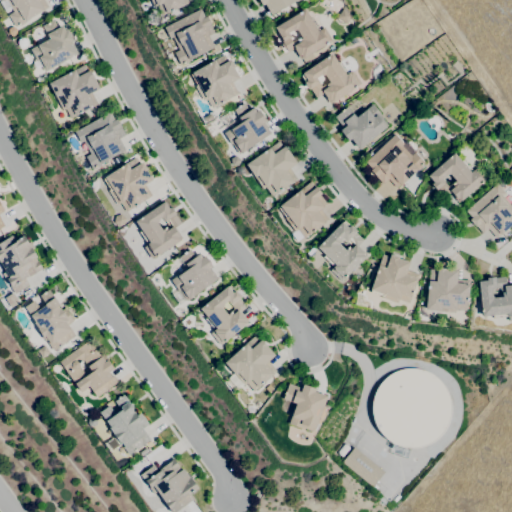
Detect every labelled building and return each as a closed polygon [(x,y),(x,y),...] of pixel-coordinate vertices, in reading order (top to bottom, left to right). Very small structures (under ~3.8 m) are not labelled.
[(15,27),(8,15),(13,12),(6,0),(4,0),(2,1),(1,0),(44,0),(48,7),(24,22),(25,23),(20,26),(19,25),(15,27)] [(161,15),(157,6),(154,7),(150,0),(187,0),(189,3),(161,15)] [(271,15),(264,4),(262,6),(258,0),(297,0),(296,1),(295,1),(271,15)] [(180,65),(174,53),(179,50),(172,37),(170,38),(164,27),(200,9),(204,17),(206,16),(214,32),(208,35),(214,47),(190,59),(191,60),(188,61),(189,62),(184,64),(184,63),(180,65)] [(300,58),(294,48),(288,52),(286,48),(284,49),(281,44),(282,44),(280,40),(281,39),(280,37),(278,37),(273,29),(275,28),(274,27),(304,9),(310,20),(312,19),(319,30),(324,28),(331,41),(325,45),(325,44),(302,58),(302,57),(300,58)] [(44,71),(38,60),(36,61),(30,49),(49,39),(42,26),(53,20),(57,28),(62,26),(64,30),(68,28),(74,40),(71,42),(77,53),(47,70),(46,70),(44,71)] [(329,104),(322,94),(316,98),(310,89),(308,90),(303,82),(304,82),(300,76),(303,74),(302,73),(331,53),(337,63),(340,61),(348,73),(351,71),(360,84),(358,85),(357,85),(356,86),(356,87),(354,88),(353,88),(331,103),(331,102),(329,104)] [(211,108),(206,99),(203,101),(194,86),(196,85),(190,75),(192,74),(191,72),(214,60),(224,55),(227,61),(230,59),(234,67),(233,68),(239,78),(231,82),(238,93),(211,108)] [(70,118),(65,109),(62,110),(48,83),(74,69),(74,70),(84,64),(88,71),(89,70),(99,88),(91,93),(97,104),(70,118)] [(238,154),(232,144),(231,145),(223,133),(229,129),(230,129),(241,122),(233,110),(237,107),(237,106),(239,105),(239,106),(243,103),(249,110),(253,108),(256,112),(258,110),(266,121),(263,123),(270,133),(247,149),(238,154)] [(359,149),(350,139),(348,141),(339,130),(342,128),(334,117),(341,111),(340,110),(342,109),(343,110),(347,107),(356,117),(372,104),(381,115),(379,116),(387,125),(385,127),(385,128),(359,149)] [(92,169),(85,156),(90,154),(83,141),(80,143),(74,132),(110,112),(114,120),(116,119),(125,135),(118,138),(125,149),(100,163),(100,164),(101,165),(96,168),(95,167),(92,169)] [(206,123),(203,118),(210,114),(213,118),(206,123)] [(396,188),(388,179),(382,184),(375,176),(370,170),(371,169),(365,162),(394,134),(403,143),(401,145),(411,156),(415,152),(425,163),(416,171),(401,185),(400,184),(396,188)] [(271,196),(265,187),(262,189),(245,164),(278,141),(282,147),(284,146),(296,163),(289,168),(296,179),(271,196)] [(458,202),(454,197),(450,192),(444,198),(437,190),(436,190),(431,184),(433,182),(427,176),(453,153),(461,161),(463,159),(473,171),(476,168),(485,178),(483,181),(482,182),(480,184),(460,201),(458,202)] [(126,212),(120,203),(117,205),(107,190),(109,189),(103,179),(104,178),(104,177),(135,157),(139,163),(141,162),(146,169),(145,170),(151,180),(144,184),(151,195),(126,212)] [(304,238),(297,229),(295,232),(284,218),(285,217),(278,208),(279,207),(279,206),(310,181),(315,187),(321,194),(319,195),(326,204),(320,209),(327,219),(324,222),(304,238)] [(511,224),(500,234),(500,235),(496,238),(488,228),(482,233),(476,226),(475,227),(469,220),(471,218),(465,211),(497,183),(505,193),(502,195),(511,206),(511,205),(511,224)] [(151,259),(143,247),(147,244),(138,232),(141,230),(135,221),(164,201),(168,208),(171,207),(175,214),(181,223),(174,227),(182,238),(180,239),(180,240),(155,257),(154,257),(151,259)] [(340,281),(330,271),(333,267),(323,257),(325,255),(317,247),(341,222),(342,223),(344,221),(349,226),(350,225),(356,231),(355,232),(363,240),(357,246),(366,254),(364,256),(365,256),(340,281)] [(14,294),(9,286),(10,286),(6,279),(5,280),(1,274),(5,271),(0,262),(0,242),(13,234),(16,240),(18,239),(17,238),(19,237),(19,238),(23,236),(27,243),(30,241),(34,248),(31,249),(36,257),(35,257),(37,260),(42,267),(41,268),(42,268),(25,279),(29,285),(14,294)] [(186,301),(179,291),(178,291),(170,280),(178,275),(187,268),(179,257),(183,254),(183,253),(185,251),(185,252),(189,249),(194,257),(199,254),(201,258),(204,256),(212,267),(210,268),(217,279),(192,296),(193,296),(189,299),(186,301)] [(397,304),(380,298),(381,296),(370,292),(371,290),(369,290),(382,254),(389,257),(390,254),(398,257),(398,258),(409,262),(406,270),(418,274),(408,303),(398,300),(397,304)] [(454,313),(425,309),(429,269),(436,270),(437,268),(457,270),(456,279),(469,280),(466,311),(455,309),(454,313)] [(511,285),(511,320),(508,321),(508,316),(507,316),(492,318),(492,315),(481,316),(478,281),(486,280),(486,278),(494,277),(494,278),(505,277),(506,286),(511,285)] [(220,345),(210,333),(213,330),(204,319),(206,317),(199,309),(227,286),(227,287),(229,285),(234,291),(235,290),(240,297),(239,298),(246,307),(240,311),(248,321),(220,345)] [(53,351),(46,340),(44,341),(41,336),(42,336),(37,329),(38,329),(33,323),(34,322),(24,307),(34,300),(40,308),(45,304),(39,296),(42,294),(42,293),(44,291),(45,292),(48,290),(59,305),(57,306),(58,309),(59,308),(61,310),(64,308),(73,321),(67,325),(75,335),(53,351)] [(253,391),(246,383),(244,385),(234,374),(234,375),(223,363),(254,336),(259,341),(261,340),(274,355),(267,361),(276,371),(253,391)] [(96,397),(88,386),(80,392),(58,361),(89,340),(101,356),(103,354),(113,368),(107,372),(111,377),(113,375),(117,381),(108,388),(109,388),(96,397)] [(42,358),(36,350),(44,345),(49,353),(42,358)] [(410,448),(396,445),(385,438),(376,427),(372,414),(372,400),(377,387),(386,377),(398,370),(412,368),(426,371),(437,378),(446,389),(450,402),(450,416),(445,429),(436,439),(424,446),(410,448)] [(313,431),(301,427),(301,428),(288,424),(295,404),(282,399),(284,394),(283,394),(284,391),(285,392),(288,383),(301,388),(302,384),(315,389),(314,391),(326,396),(314,428),(313,431)] [(128,455),(121,444),(120,445),(113,434),(109,428),(110,427),(99,412),(108,405),(115,414),(120,410),(114,401),(118,398),(117,397),(119,396),(120,397),(123,395),(124,396),(128,401),(128,402),(129,403),(130,403),(133,407),(132,411),(133,413),(134,412),(136,415),(140,413),(143,416),(145,420),(148,424),(142,428),(150,439),(128,455)] [(93,426),(89,426),(87,423),(88,419),(91,417),(94,417),(97,420),(96,424),(93,426)] [(142,456),(139,452),(145,447),(148,451),(142,456)] [(371,487),(341,462),(354,447),(384,472),(371,487)] [(174,511),(170,511),(156,492),(153,494),(148,488),(149,487),(145,481),(144,482),(139,475),(153,465),(157,471),(161,468),(171,461),(170,460),(173,458),(179,467),(178,467),(180,470),(182,468),(187,475),(189,474),(194,480),(192,481),(197,488),(190,494),(193,499),(174,511)]
